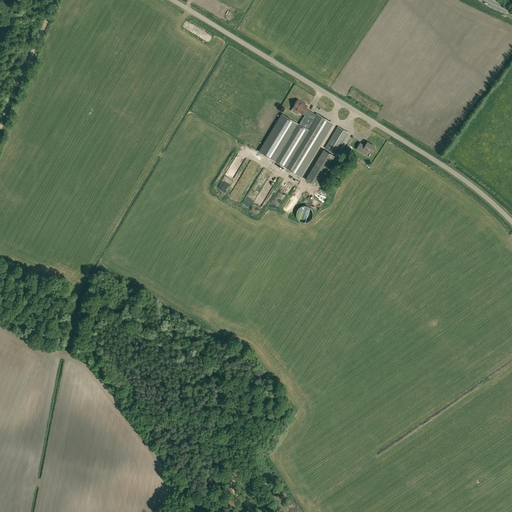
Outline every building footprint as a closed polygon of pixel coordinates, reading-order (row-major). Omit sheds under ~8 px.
[(304,115),(312,119),(315,114),(306,108),(306,107),(303,105),(304,103),(298,100),(293,108),(299,112),(304,115)] [(316,113),(315,114),(312,119),(304,133),(284,166),(301,176),(333,123),(316,113)] [(312,119),(304,115),(299,124),(282,114),(259,151),(284,166),(304,133),(312,119)] [(335,154),(349,133),(338,126),(325,147),(335,154)] [(371,153),(375,146),(367,142),(365,145),(360,143),(356,149),(365,154),(367,151),(371,153)] [(316,186),(334,156),(324,149),(305,179),(316,186)] [(235,161),(231,169),(238,172),(241,164),(235,161)] [(262,213),(273,187),(268,185),(264,194),(261,193),(261,195),(260,194),(254,209),(262,213)] [(315,216),(315,215),(315,213),(314,212),(313,210),(312,209),(311,208),(309,207),(308,207),(306,207),(304,207),(303,207),(302,208),(300,209),(299,211),(299,212),(298,213),(298,215),(298,217),(299,218),(300,220),(301,221),(302,222),(303,223),(305,223),(307,223),(308,223),(310,222),(311,222),(313,220),(314,219),(314,218),(315,216)]
